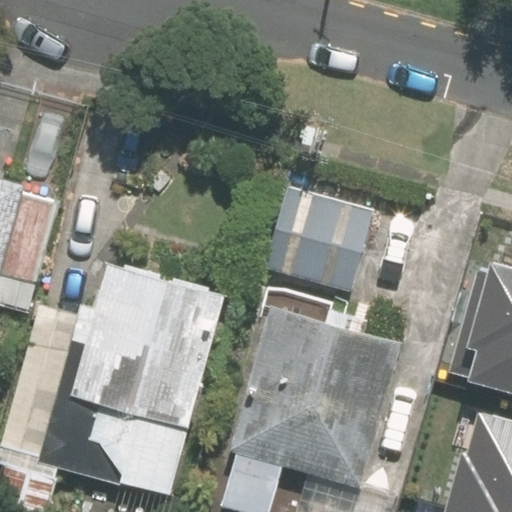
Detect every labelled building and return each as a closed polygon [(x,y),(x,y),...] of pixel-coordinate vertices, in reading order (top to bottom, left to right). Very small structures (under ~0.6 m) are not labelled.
[(0,302),(36,312),(53,252),(38,247),(46,218),(25,213),(34,179),(0,169),(0,302)] [(358,292),(379,205),(321,191),(300,278),(358,292)] [(50,511),(63,465),(178,496),(235,284),(119,253),(95,341),(39,326),(0,471),(0,511),(50,511)] [(224,504),(253,511),(277,511),(290,464),(371,487),(413,336),(281,299),(224,504)] [(511,511),(511,362),(491,357),(453,496),(511,511)] [(454,511),(414,501),(411,511),(454,511)]
